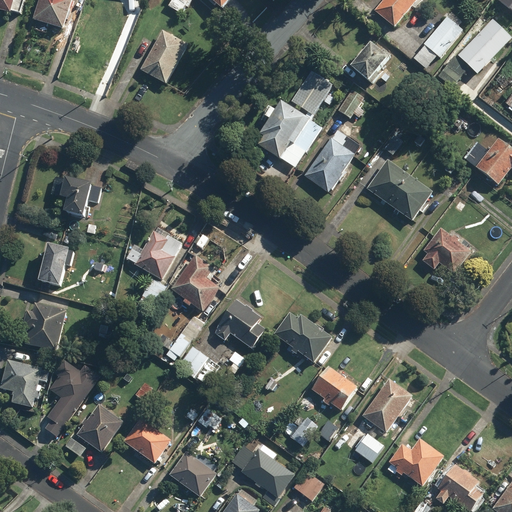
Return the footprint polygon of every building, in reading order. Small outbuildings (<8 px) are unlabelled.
[(0,0),(0,9),(21,15),(24,0),(0,0)] [(44,0),(38,24),(66,32),(74,0),(44,0)] [(120,0),(119,2),(140,9),(143,0),(120,0)] [(388,0),(378,14),(397,29),(420,0),(388,0)] [(82,51),(112,60),(124,22),(94,13),(82,51)] [(448,19),(414,59),(429,72),(463,32),(448,19)] [(458,56),(481,75),(510,41),(487,22),(458,56)] [(165,32),(142,71),(168,87),(191,47),(165,32)] [(393,58),(373,42),(347,75),(367,91),(393,58)] [(439,79),(454,90),(468,70),(453,59),(439,79)] [(293,102),(315,116),(334,87),(312,73),(293,102)] [(340,112),(354,120),(365,100),(351,92),(340,112)] [(325,131),(281,105),(257,146),(301,171),(325,131)] [(405,142),(396,136),(385,150),(394,157),(405,142)] [(306,180),(330,196),(356,155),(332,140),(306,180)] [(511,169),(511,148),(507,145),(500,140),(478,170),(499,185),(511,169)] [(390,162),(369,192),(414,223),(435,193),(390,162)] [(60,213),(88,219),(96,185),(67,179),(60,213)] [(158,231),(137,268),(163,282),(184,245),(158,231)] [(472,254),(441,231),(425,254),(456,276),(472,254)] [(41,285),(63,290),(72,253),(50,248),(41,285)] [(213,270),(197,259),(191,267),(189,266),(172,291),(202,311),(218,289),(206,281),(213,270)] [(105,264),(95,262),(90,284),(106,289),(110,274),(103,272),(105,264)] [(237,303),(220,327),(253,351),(270,328),(237,303)] [(59,354),(68,313),(39,306),(37,316),(26,314),(24,327),(31,329),(27,347),(59,354)] [(292,313),(275,337),(315,365),(332,342),(292,313)] [(182,335),(171,350),(181,358),(193,342),(182,335)] [(194,348),(182,365),(199,378),(211,361),(194,348)] [(246,361),(237,354),(231,362),(240,369),(246,361)] [(63,432),(102,379),(85,366),(82,371),(65,358),(53,374),(58,378),(49,390),(63,400),(48,421),(63,432)] [(51,373),(9,362),(1,390),(13,394),(11,404),(34,410),(37,400),(40,401),(43,389),(39,388),(40,383),(48,385),(51,373)] [(334,371),(316,391),(342,414),(359,394),(334,371)] [(392,380),(365,418),(388,435),(415,396),(392,380)] [(155,389),(145,382),(136,397),(146,404),(155,389)] [(126,423),(101,405),(78,436),(103,455),(126,423)] [(173,444),(141,419),(125,439),(156,465),(173,444)] [(385,447),(368,435),(356,453),(373,465),(385,447)] [(87,452),(72,438),(64,446),(79,460),(87,452)] [(446,459),(420,441),(412,452),(403,445),(390,463),(398,468),(395,472),(403,478),(405,475),(425,489),(446,459)] [(243,446),(230,462),(279,500),(296,477),(274,461),(277,457),(262,446),(255,455),(243,446)] [(187,453),(170,473),(201,499),(218,477),(213,473),(218,468),(205,457),(199,464),(187,453)] [(372,469),(358,460),(354,466),(367,476),(372,469)] [(482,482),(455,464),(438,490),(442,493),(437,501),(445,506),(449,500),(467,511),(475,511),(486,496),(477,490),(482,482)] [(325,486),(306,472),(294,488),(313,502),(325,486)] [(511,511),(511,484),(494,510),(496,511),(511,511)] [(257,502),(241,491),(225,511),(260,511),(253,507),(257,502)] [(431,511),(433,510),(423,502),(415,511),(431,511)]
